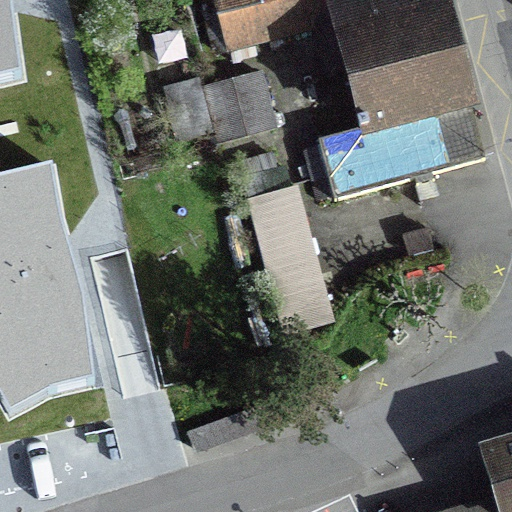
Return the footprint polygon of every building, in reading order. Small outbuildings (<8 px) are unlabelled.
[(84,235),(91,261),(110,256),(126,252),(68,0),(0,0),(0,404),(47,394),(35,372),(0,380),(0,290),(17,288),(13,268),(71,255),(68,239),(84,235)] [(202,0),(214,45),(336,14),(334,5),(332,0),(202,0)] [(407,0),(350,0),(334,5),(336,14),(365,122),(358,123),(359,130),(318,141),(334,200),(422,177),(484,160),(445,9),(413,18),(407,0)] [(260,73),(204,88),(218,144),(274,129),(260,73)] [(51,309),(83,301),(60,219),(51,169),(0,180),(0,397),(10,417),(48,396),(94,385),(85,320),(44,329),(39,312),(51,309)] [(328,322),(295,194),(248,206),(281,334),(328,322)] [(511,511),(511,448),(489,456),(500,496),(502,506),(504,511),(511,511)] [(504,511),(502,506),(500,496),(447,511),(504,511)]
